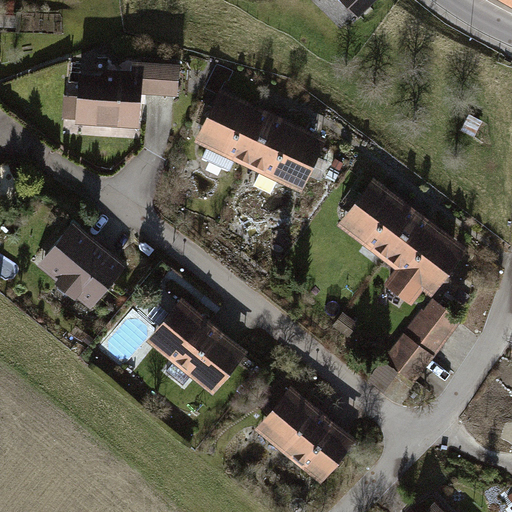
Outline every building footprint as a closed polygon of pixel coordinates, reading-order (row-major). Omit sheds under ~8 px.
[(82,76),(81,121),(138,124),(139,99),(177,101),(179,66),(137,65),(136,79),(82,76)] [(226,91),(200,140),(303,194),(329,145),(226,91)] [(375,180),(343,224),(436,292),(468,249),(375,180)] [(123,265),(76,226),(45,265),(92,303),(123,265)] [(434,301),(391,357),(415,376),(458,320),(434,301)] [(194,308),(161,345),(224,402),(257,365),(194,308)] [(304,397),(270,435),(332,490),(366,452),(304,397)]
